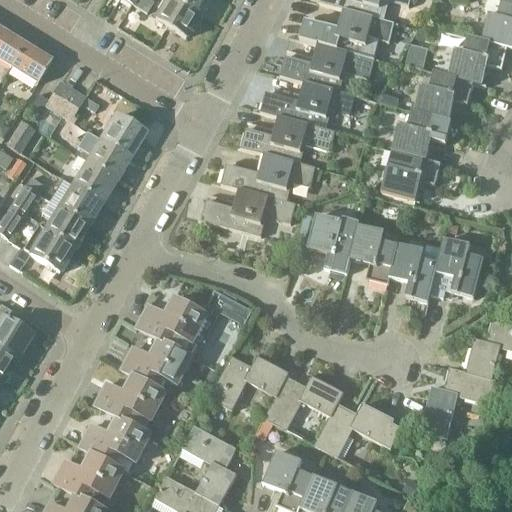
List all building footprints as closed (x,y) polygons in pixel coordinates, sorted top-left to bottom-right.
[(152,7),(140,0),(136,0),(132,8),(146,16),(152,7)] [(198,20),(199,19),(168,0),(154,22),(185,41),(190,33),(193,35),(201,22),(198,20)] [(213,0),(168,0),(199,19),(203,12),(206,14),(214,0),(213,0)] [(378,22),(378,20),(382,3),(410,10),(412,0),(323,0),(322,9),(345,15),(346,14),(378,22)] [(442,0),(439,0),(434,4),(439,11),(447,6),(442,0)] [(489,16),(482,43),(507,50),(511,50),(511,5),(503,3),(499,19),(489,16)] [(302,45),(319,50),(320,48),(365,60),(365,58),(370,40),(390,46),(395,24),(378,20),(378,22),(346,14),(345,15),(341,33),(307,25),(302,45)] [(0,61),(10,68),(24,45),(22,47),(0,33),(0,61)] [(454,52),(447,78),(473,85),(483,88),(487,69),(502,72),(507,50),(482,43),(467,39),(463,54),(454,52)] [(23,48),(24,45),(10,68),(37,84),(36,86),(36,87),(52,62),(51,62),(49,64),(23,48)] [(339,95),(340,93),(344,75),(371,82),(376,61),(365,58),(365,60),(320,48),(319,50),(315,68),(287,61),(282,81),(305,87),(305,86),(339,95)] [(468,107),(473,85),(447,78),(433,75),(429,90),(422,89),(415,114),(449,122),(454,104),(468,107)] [(60,86),(45,109),(58,117),(72,93),(60,86)] [(356,97),(340,93),(339,95),(305,86),(305,87),(300,106),(267,97),(262,118),(279,122),(280,121),(325,132),(325,131),(330,112),(350,118),(356,97)] [(75,116),(80,107),(84,100),(72,93),(58,117),(73,126),(78,118),(75,116)] [(28,113),(38,119),(49,102),(39,96),(28,113)] [(84,100),(80,107),(94,115),(98,109),(84,100)] [(402,154),(402,155),(427,161),(427,160),(432,142),(446,146),(452,123),(449,122),(415,114),(413,114),(409,129),(399,127),(393,152),(402,154)] [(100,143),(130,160),(131,159),(132,160),(138,149),(137,149),(145,136),(116,118),(100,143)] [(241,155),(266,161),(266,160),(298,168),(299,166),(303,148),(330,155),(335,134),(325,131),(325,132),(280,121),(279,122),(275,140),(247,133),(241,155)] [(20,157),(35,133),(21,124),(5,148),(20,157)] [(100,143),(87,165),(117,184),(123,174),(122,173),(130,160),(100,143)] [(441,164),(427,160),(427,161),(402,155),(398,171),(388,169),(382,194),(417,203),(422,184),(436,187),(441,164)] [(73,188),(103,206),(109,196),(108,195),(116,183),(117,184),(87,165),(77,159),(71,168),(81,174),(73,188)] [(222,190),(239,194),(239,193),(284,204),(284,203),(289,185),(311,191),(316,171),(299,166),(298,168),(266,160),(266,161),(262,178),(227,169),(222,190)] [(7,178),(14,182),(15,184),(26,167),(17,161),(7,178)] [(30,180),(10,211),(22,219),(34,201),(39,204),(42,199),(37,197),(43,188),(30,180)] [(73,188),(59,210),(89,229),(95,219),(94,218),(102,206),(103,206),(73,188)] [(296,206),(284,203),(284,204),(239,193),(239,194),(235,211),(207,204),(202,225),(262,240),(267,221),(290,227),(296,206)] [(89,229),(59,210),(45,233),(75,251),(82,241),(80,240),(88,228),(89,229)] [(0,237),(7,242),(22,219),(10,211),(0,225),(0,237)] [(350,263),(357,236),(342,232),(344,223),(317,216),(308,251),(328,257),(324,270),(348,276),(352,263),(350,263)] [(350,263),(352,263),(370,268),(367,281),(390,287),(391,280),(390,280),(398,247),(384,243),(386,233),(360,227),(358,236),(357,236),(350,263)] [(75,251),(45,233),(39,229),(23,253),(29,258),(59,276),(61,273),(62,273),(68,263),(67,262),(74,251),(75,251)] [(446,294),(452,295),(474,301),(484,261),(483,261),(483,262),(467,258),(470,247),(444,241),(441,253),(429,298),(430,298),(444,302),(446,294)] [(428,305),(430,298),(429,298),(441,253),(426,249),(426,252),(400,246),(399,247),(398,247),(390,280),(391,280),(410,285),(407,300),(428,305)] [(19,274),(29,258),(23,253),(19,251),(9,268),(19,274)] [(136,330),(192,360),(192,359),(191,358),(197,347),(193,345),(208,317),(175,300),(166,317),(148,307),(136,330)] [(5,313),(0,321),(0,353),(15,362),(16,361),(17,362),(24,351),(23,350),(30,338),(18,330),(22,323),(5,313)] [(476,341),(468,376),(495,383),(495,382),(503,349),(511,351),(511,327),(494,323),(489,344),(476,341)] [(132,349),(121,371),(166,395),(166,394),(161,391),(166,382),(177,388),(192,360),(136,330),(135,331),(158,343),(150,358),(132,349)] [(8,375),(15,362),(0,353),(0,384),(1,385),(3,386),(9,375),(8,375)] [(263,398),(275,404),(288,379),(290,376),(258,359),(252,370),(232,360),(209,402),(230,413),(246,384),(265,394),(263,398)] [(107,385),(95,407),(150,437),(151,436),(134,427),(139,418),(151,424),(166,395),(121,371),(120,372),(132,379),(124,394),(107,385)] [(495,383),(468,376),(451,372),(446,393),(433,390),(424,425),(432,427),(429,437),(452,443),(458,420),(454,419),(459,398),(491,405),(497,383),(495,382),(495,383)] [(288,379),(275,404),(265,422),(285,433),(301,404),(319,414),(317,417),(329,424),(339,406),(344,396),(312,379),(307,389),(288,379)] [(395,424),(385,418),(363,407),(358,417),(339,406),(329,424),(316,449),(336,460),(351,431),(391,452),(402,432),(393,427),(395,424)] [(91,427),(79,449),(119,470),(119,469),(124,460),(135,466),(150,437),(95,407),(94,409),(117,420),(108,436),(91,427)] [(192,494),(225,511),(227,511),(220,507),(236,478),(226,472),(237,452),(194,430),(183,451),(212,466),(202,486),(198,484),(192,494)] [(65,463),(53,485),(103,511),(106,511),(93,504),(98,495),(109,500),(124,472),(119,469),(119,470),(79,449),(78,450),(90,457),(82,472),(65,463)] [(285,511),(300,511),(301,511),(300,511),(313,480),(299,474),(303,465),(277,454),(263,486),(282,494),(277,508),(285,511)] [(300,511),(301,511),(346,511),(347,511),(346,511),(332,505),(339,489),(314,479),(313,480),(300,511)] [(225,511),(192,494),(167,481),(156,501),(175,511),(225,511)] [(103,511),(53,485),(53,486),(75,498),(67,511),(64,511),(50,504),(45,511),(103,511)] [(346,511),(376,511),(379,506),(353,495),(346,511),(347,511),(346,511)]
